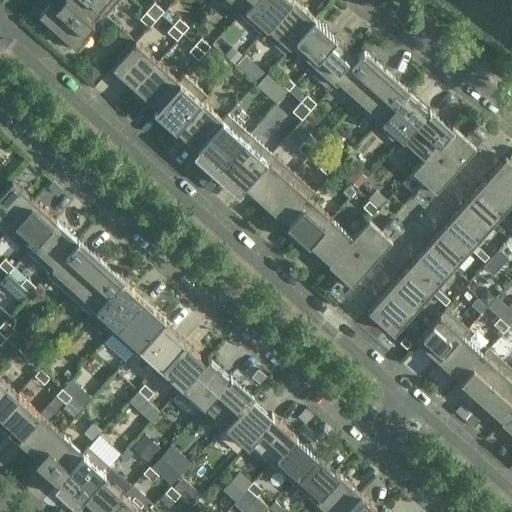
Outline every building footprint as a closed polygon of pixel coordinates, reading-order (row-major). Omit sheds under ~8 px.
[(105,14),(89,0),(59,0),(44,18),(60,32),(56,36),(69,48),(102,12),(104,15),(105,14)] [(89,0),(105,14),(117,0),(89,0)] [(232,0),(242,9),(237,14),(238,14),(250,0),(232,0)] [(250,0),(238,14),(239,15),(241,13),(262,32),(290,0),(250,0)] [(296,0),(290,0),(262,32),(283,51),(314,16),(296,0)] [(154,1),(146,11),(155,20),(164,10),(154,1)] [(149,26),(155,20),(146,11),(140,18),(149,26)] [(336,36),(314,16),(283,51),(284,52),(292,43),(312,61),(307,67),(308,68),(336,36)] [(179,17),(173,24),(183,33),(189,26),(179,17)] [(177,39),(183,33),(173,24),(167,31),(177,39)] [(357,55),(336,36),(308,68),(329,87),(363,50),(363,49),(357,55)] [(201,37),(195,44),(205,52),(210,46),(201,37)] [(112,66),(134,86),(158,60),(135,40),(112,66)] [(199,59),(205,52),(195,44),(189,50),(199,59)] [(385,69),(363,50),(329,87),(330,88),(333,85),(354,104),(385,69)] [(247,68),(259,77),(268,65),(256,56),(247,68)] [(158,60),(134,86),(155,105),(153,108),(154,109),(185,74),(184,73),(179,79),(158,60)] [(407,88),(385,69),(354,104),(375,123),(407,88)] [(185,74),(154,109),(176,128),(207,94),(185,74)] [(294,83),(285,74),(279,80),(289,89),(294,83)] [(397,143),(428,108),(407,88),(375,123),(397,143)] [(207,94),(176,128),(197,148),(229,113),(227,112),(222,118),(202,100),(207,94)] [(306,94),(301,100),(310,109),(316,102),(306,94)] [(301,119),(310,109),(301,100),(292,110),(301,119)] [(450,127),(428,108),(397,143),(418,162),(412,169),(413,169),(453,124),(452,124),(450,127)] [(229,113),(197,148),(219,167),(250,133),(229,113)] [(453,124),(413,169),(425,180),(417,190),(427,199),(484,136),(474,126),(465,135),(453,124)] [(250,133),(219,167),(241,187),(272,152),(250,133)] [(313,149),(304,141),(298,147),(307,156),(313,149)] [(272,152),(241,187),(244,184),(265,203),(293,171),(272,152)] [(511,161),(505,156),(485,178),(511,202),(511,200),(511,161)] [(335,169),(325,160),(320,167),(329,175),(335,169)] [(293,171),(265,203),(287,223),(315,191),(293,171)] [(511,202),(485,178),(466,200),(492,223),(511,202)] [(12,179),(0,192),(0,215),(10,225),(5,231),(6,231),(34,199),(12,179)] [(315,191),(287,223),(308,242),(332,216),(311,197),(316,192),(315,191)] [(56,219),(34,199),(6,231),(27,251),(56,219)] [(378,208),(369,199),(363,206),(373,214),(378,208)] [(492,223),(466,200),(446,222),(472,245),(492,223)] [(332,216),(308,242),(329,261),(328,262),(329,263),(369,218),(368,218),(353,235),(332,216)] [(369,218),(329,263),(341,274),(333,283),(343,293),(400,229),(390,220),(381,229),(369,218)] [(78,238),(56,219),(27,251),(48,270),(46,273),(47,273),(78,238)] [(472,245),(446,222),(427,243),(453,267),(472,245)] [(100,258),(78,238),(47,273),(69,293),(100,258)] [(453,267),(427,243),(407,265),(433,288),(453,267)] [(482,249),(476,244),(471,249),(478,254),(482,249)] [(489,255),(482,249),(478,254),(484,260),(489,255)] [(14,266),(4,258),(0,262),(0,265),(8,273),(14,266)] [(121,278),(100,258),(69,293),(90,312),(121,278)] [(433,288),(407,265),(388,287),(414,310),(433,288)] [(35,286),(26,277),(20,284),(30,292),(35,286)] [(143,297),(121,278),(90,312),(112,332),(143,297)] [(414,310),(388,287),(368,309),(394,333),(414,310)] [(443,293),(437,287),(432,292),(439,298),(443,293)] [(450,299),(443,293),(439,298),(445,304),(450,299)] [(143,297),(112,332),(134,351),(165,317),(143,297)] [(487,306),(477,297),(472,304),(481,312),(487,306)] [(417,339),(439,359),(468,327),(445,307),(417,339)] [(165,317),(134,351),(134,352),(140,346),(160,364),(154,370),(155,371),(184,339),(163,320),(166,317),(165,317)] [(509,325),(499,317),(493,323),(503,332),(509,325)] [(5,319),(0,324),(0,331),(6,337),(15,327),(5,319)] [(468,327),(439,359),(461,379),(489,347),(488,346),(483,352),(463,334),(468,328),(468,327)] [(413,343),(404,336),(400,341),(408,348),(413,343)] [(36,347),(27,338),(18,348),(28,356),(36,347)] [(184,339),(155,371),(177,390),(208,355),(207,355),(205,358),(184,339)] [(489,347),(461,379),(482,398),(511,366),(489,347)] [(230,375),(208,355),(177,390),(178,391),(183,385),(203,403),(198,409),(199,410),(230,375)] [(511,367),(511,366),(482,398),(503,417),(501,420),(511,408),(511,367)] [(49,376),(40,367),(34,374),(44,383),(49,376)] [(230,375),(199,410),(220,429),(252,394),(230,375)] [(0,376),(0,412),(18,393),(0,376)] [(154,392),(144,383),(139,390),(148,398),(154,392)] [(71,395),(62,387),(56,394),(65,402),(71,395)] [(18,393),(0,412),(0,423),(17,438),(40,412),(18,393)] [(253,395),(252,394),(220,429),(221,430),(228,423),(248,441),(241,448),(243,450),(246,446),(246,447),(275,415),(273,413),(271,415),(251,397),(253,395)] [(511,429),(511,408),(501,420),(511,429)] [(40,412),(17,438),(37,457),(35,460),(36,461),(62,432),(40,412)] [(275,415),(246,447),(266,465),(295,433),(275,415)] [(147,458),(161,443),(146,429),(132,444),(147,458)] [(90,442),(110,461),(121,449),(101,430),(90,442)] [(62,432),(36,461),(57,480),(88,445),(88,444),(82,450),(62,432)] [(318,454),(295,433),(266,465),(267,466),(273,460),(295,480),(318,454)] [(88,445),(57,480),(79,499),(110,464),(88,445)] [(340,473),(318,454),(295,480),(317,499),(340,473)] [(152,465),(171,482),(181,471),(162,455),(152,465)] [(110,464),(79,499),(93,511),(107,511),(124,493),(103,474),(111,465),(110,464)] [(340,473),(317,499),(330,511),(344,511),(362,493),(340,473)] [(186,486),(176,478),(171,485),(180,493),(186,486)] [(253,480),(247,487),(254,493),(260,486),(253,480)] [(245,503),(254,493),(247,487),(238,497),(245,503)] [(124,493),(107,511),(145,511),(151,506),(150,506),(145,511),(124,493)] [(362,493),(344,511),(380,511),(384,508),(381,511),(362,493)] [(202,511),(208,506),(198,497),(192,504),(201,511),(202,511)] [(283,511),(285,510),(276,501),(270,508),(274,511),(283,511)]
